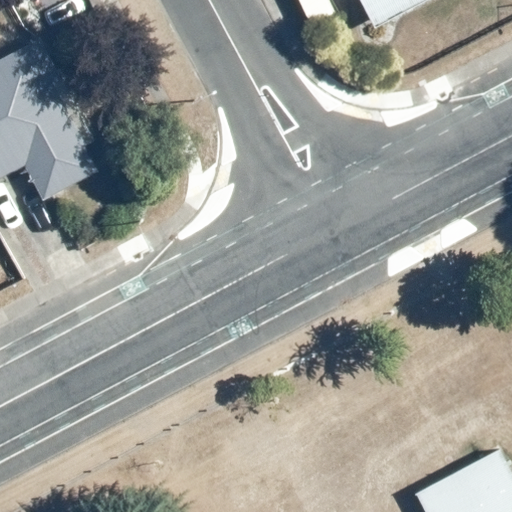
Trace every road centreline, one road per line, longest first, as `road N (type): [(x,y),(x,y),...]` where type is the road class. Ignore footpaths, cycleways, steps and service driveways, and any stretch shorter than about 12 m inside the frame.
road 1 (tertiary): [(337,224),(0,405)]
road 2 (residential): [(214,0),(337,224)]
road 3 (tertiary): [(511,132),(337,224)]
